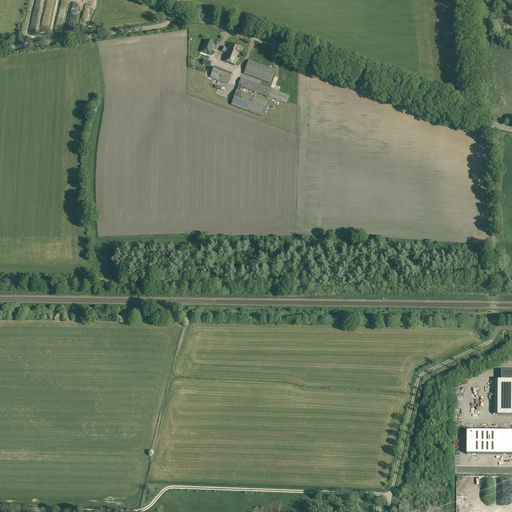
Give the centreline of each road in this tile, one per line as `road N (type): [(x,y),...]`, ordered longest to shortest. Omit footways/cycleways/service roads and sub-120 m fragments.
road 1 (tertiary): [(176,6),(511,128)]
road 2 (track): [(493,325),(490,340),(417,378),(390,493)]
road 3 (unclassified): [(0,49),(160,26),(176,6)]
road 4 (track): [(493,123),(492,298)]
